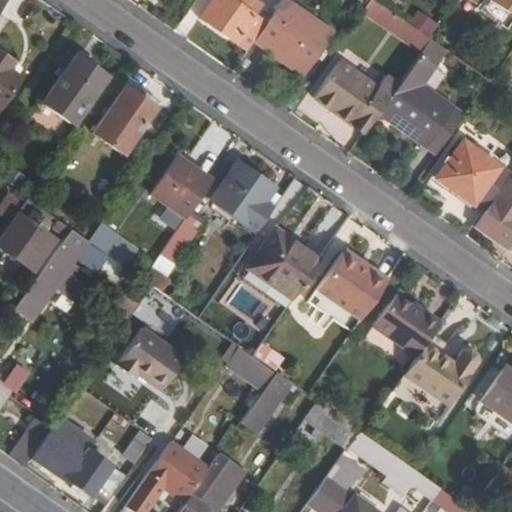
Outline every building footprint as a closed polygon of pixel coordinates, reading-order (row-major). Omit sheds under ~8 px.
[(211,0),(200,16),(245,48),(252,39),(271,11),(255,0),(211,0)] [(279,0),(271,11),(252,39),(301,73),(330,32),(285,0),(279,0)] [(391,14),(371,0),(367,0),(359,11),(382,26),(391,14)] [(511,0),(480,0),(475,7),(505,28),(511,18),(511,0)] [(417,52),(426,39),(391,14),(382,26),(417,52)] [(420,47),(435,58),(442,49),(426,39),(420,47)] [(0,62),(8,68),(10,66),(13,62),(0,52),(0,62)] [(417,52),(395,83),(390,90),(386,95),(402,106),(394,119),(436,148),(462,112),(420,83),(434,64),(417,52)] [(72,53),(39,100),(71,123),(105,75),(72,53)] [(336,60),(310,97),(360,132),(378,107),(386,95),(390,90),(395,83),(383,75),(374,87),(336,60)] [(0,100),(2,102),(16,83),(4,74),(8,68),(0,62),(0,100)] [(8,68),(4,74),(16,83),(22,75),(10,66),(8,68)] [(123,83),(88,132),(118,153),(152,105),(123,83)] [(378,107),(394,119),(402,106),(386,95),(378,107)] [(460,136),(434,173),(471,200),(498,163),(460,136)] [(174,156),(148,193),(182,217),(188,209),(208,181),(174,156)] [(212,199),(256,230),(272,207),(263,200),(270,190),(272,187),(238,162),(212,199)] [(508,170),(498,163),(475,195),(485,202),(508,170)] [(494,198),(475,224),(504,245),(509,238),(511,239),(511,179),(509,177),(494,198)] [(270,190),(263,200),(272,207),(279,196),(270,190)] [(22,196),(0,228),(0,243),(2,245),(9,236),(32,203),(29,201),(22,196)] [(182,217),(157,252),(172,262),(202,219),(188,209),(182,217)] [(101,252),(62,225),(6,307),(23,319),(48,284),(54,288),(65,272),(59,268),(69,253),(90,268),(101,252)] [(275,229),(249,267),(291,297),(317,260),(275,229)] [(1,247),(26,266),(35,254),(9,236),(2,245),(1,247)] [(360,315),(382,283),(340,254),(318,286),(306,303),(348,332),(360,315)] [(241,279),(283,309),(291,297),(249,267),(241,279)] [(156,292),(174,293),(175,278),(157,276),(156,292)] [(107,303),(122,314),(132,301),(116,291),(107,303)] [(423,342),(440,318),(425,307),(423,310),(396,291),(364,335),(407,365),(423,342)] [(140,326),(113,365),(132,379),(135,374),(157,390),(181,356),(140,326)] [(423,342),(400,376),(444,407),(479,359),(462,347),(451,363),(423,342)] [(260,343),(255,357),(279,365),(284,352),(260,343)] [(18,391),(30,367),(15,360),(2,384),(18,391)] [(246,374),(263,385),(272,372),(255,360),(246,374)] [(511,376),(501,369),(479,399),(511,422),(511,376)] [(260,389),(238,420),(252,430),(274,398),(260,389)] [(302,418),(343,446),(343,445),(354,430),(314,401),(302,418)] [(288,409),(266,440),(280,449),(302,418),(288,409)] [(39,440),(30,453),(87,494),(91,489),(103,497),(121,473),(86,449),(92,440),(57,416),(39,440)] [(238,420),(228,434),(242,444),(252,430),(238,420)] [(25,430),(6,456),(21,465),(30,453),(39,440),(25,430)] [(138,430),(120,456),(129,463),(147,437),(138,430)] [(343,445),(385,474),(381,480),(401,494),(416,474),(414,472),(359,433),(354,430),(343,445)] [(168,439),(122,504),(133,511),(139,511),(158,485),(180,501),(205,466),(168,439)] [(205,466),(180,501),(174,511),(175,511),(201,511),(205,508),(210,511),(216,511),(244,474),(214,453),(205,466)] [(338,453),(305,500),(321,511),(375,511),(345,490),(361,468),(338,453)] [(500,464),(484,487),(501,498),(507,490),(511,490),(511,469),(508,470),(500,464)] [(431,499),(449,511),(470,511),(467,509),(439,489),(431,499)]
